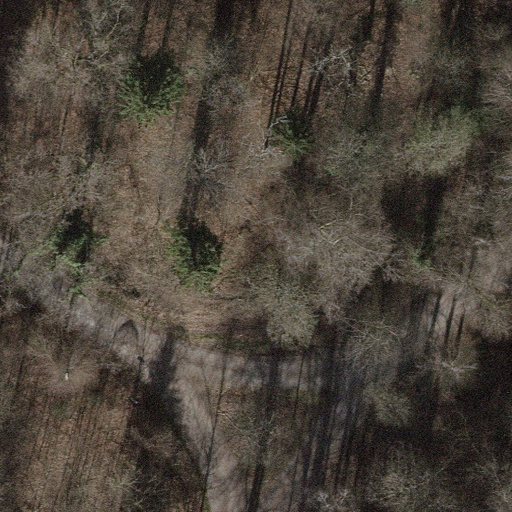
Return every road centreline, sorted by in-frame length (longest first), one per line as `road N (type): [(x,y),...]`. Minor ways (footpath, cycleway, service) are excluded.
road 1 (track): [(0,248),(177,369),(231,511)]
road 2 (track): [(511,256),(361,388),(270,511)]
road 3 (track): [(177,369),(361,388)]
